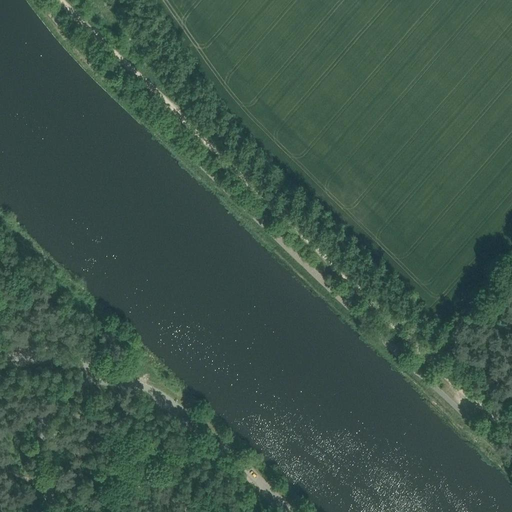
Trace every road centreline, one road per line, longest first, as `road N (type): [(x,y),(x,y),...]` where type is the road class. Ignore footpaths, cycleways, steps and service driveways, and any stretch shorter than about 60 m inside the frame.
road 1 (track): [(62,0),(424,356)]
road 2 (unclassified): [(287,511),(156,394),(60,359),(0,367)]
